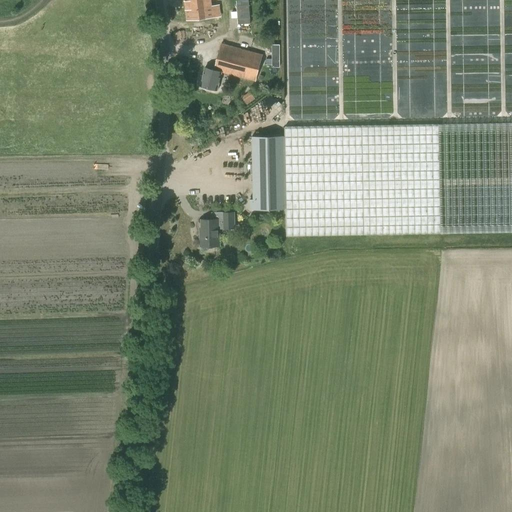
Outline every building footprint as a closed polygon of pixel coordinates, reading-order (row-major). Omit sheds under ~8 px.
[(184,0),(188,20),(221,16),(219,4),(212,5),(211,0),(184,0)] [(250,23),(248,0),(240,0),(236,0),(238,24),(250,23)] [(205,68),(201,85),(217,90),(222,71),(255,82),(263,54),(221,43),(214,70),(205,68)] [(282,65),(282,44),(274,44),(274,58),(268,58),(267,65),(282,65)] [(249,103),(257,98),(252,90),(244,96),(249,103)] [(362,126),(284,127),(285,136),(252,137),(253,194),(253,200),(250,200),(250,210),(286,209),(286,236),(364,234),(441,233),(511,231),(511,122),(438,124),(362,126)] [(233,213),(223,213),(223,219),(202,220),(202,236),(200,236),(200,246),(219,246),(219,228),(234,228),(233,213)]
